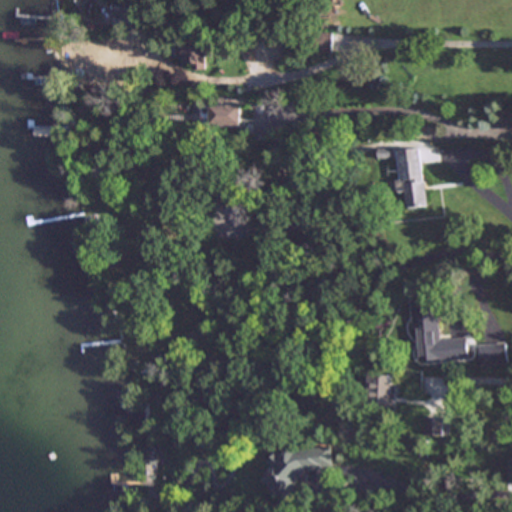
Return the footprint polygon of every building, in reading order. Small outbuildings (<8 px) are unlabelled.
[(116,0),(116,18),(136,18),(136,0),(116,0)] [(207,68),(207,39),(178,39),(178,59),(187,59),(187,68),(207,68)] [(209,125),(240,125),(240,104),(209,104),(209,125)] [(399,192),(407,191),(408,208),(427,206),(421,147),(395,150),(399,192)] [(235,206),(217,208),(219,227),(237,224),(235,206)] [(411,299),(418,362),(468,357),(465,336),(440,339),(435,297),(411,299)] [(505,343),(479,343),(479,364),(505,363),(505,343)] [(395,374),(369,374),(369,405),(395,405),(395,374)] [(426,417),(426,435),(442,435),(442,417),(426,417)] [(143,463),(157,463),(157,445),(143,445),(143,463)] [(297,470),(333,468),(331,447),(270,450),(273,496),(298,495),(297,470)]
